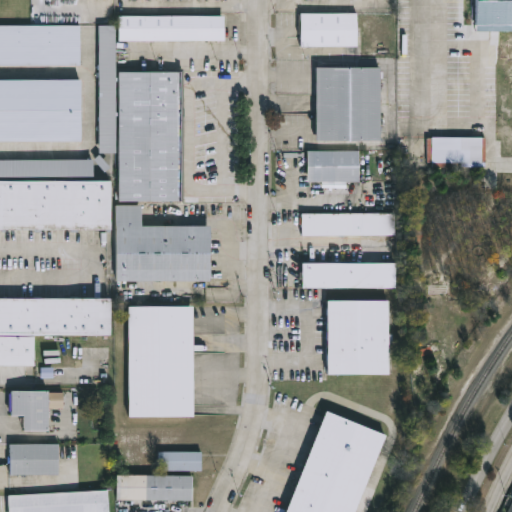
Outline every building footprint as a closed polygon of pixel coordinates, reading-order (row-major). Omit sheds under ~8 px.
[(511,0),(474,0),(475,32),(511,31),(511,0)] [(302,47),(302,14),(359,14),(359,47),(302,47)] [(225,17),(225,41),(119,41),(119,17),(225,17)] [(0,26),(80,26),(80,66),(0,66),(0,26)] [(182,202),(120,202),(120,154),(100,154),(100,27),(117,27),(117,73),(182,73),(182,202)] [(382,69),(382,142),(318,142),(318,69),(382,69)] [(0,81),(82,81),(82,142),(0,142),(0,81)] [(427,163),(462,163),(462,168),(486,167),(485,137),(427,138),(427,163)] [(310,152),(361,152),(361,183),(310,183),(310,152)] [(0,160),(95,160),(95,178),(0,178),(0,160)] [(105,173),(98,163),(103,160),(110,169),(105,173)] [(113,231),(0,231),(0,182),(113,182),(113,231)] [(143,227),(213,227),(213,282),(118,282),(118,206),(143,206),(143,227)] [(396,236),(303,236),(303,214),(396,214),(396,236)] [(304,289),(304,264),(397,264),(398,288),(304,289)] [(36,368),(0,368),(0,299),(113,299),(113,336),(36,336),(36,368)] [(391,302),(391,376),(329,376),(330,302),(391,302)] [(130,418),(130,308),(194,308),(195,418),(130,418)] [(25,432),(25,418),(13,418),(13,393),(51,393),(51,432),(25,432)] [(287,511),(330,412),(389,437),(357,511),(287,511)] [(11,445),(61,445),(61,476),(11,476),(11,445)] [(202,453),(202,471),(160,471),(160,453),(202,453)] [(193,476),(193,501),(118,501),(118,476),(193,476)] [(10,511),(10,495),(110,492),(110,511),(10,511)]
